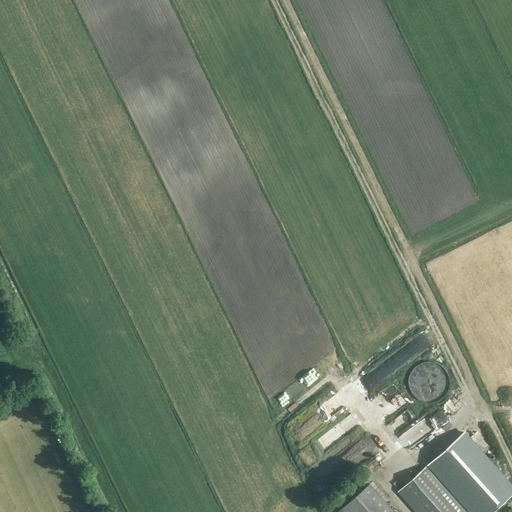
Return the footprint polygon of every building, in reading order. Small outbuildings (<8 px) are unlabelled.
[(425,362),(422,362),(420,363),(417,365),(415,366),(413,368),(411,371),(410,373),(409,376),(408,379),(408,382),(408,384),(409,387),(410,390),(411,393),(413,395),(415,397),(417,399),(420,400),(423,401),(425,402),(428,402),(431,402),(434,401),(437,400),(440,399),(442,397),(444,395),(446,392),(447,390),(448,387),(448,384),(449,381),(448,378),(447,375),(446,373),(445,370),(443,368),(441,366),(439,364),(436,363),(434,362),(431,362),(428,361),(425,362)] [(395,407),(407,397),(398,386),(386,396),(395,407)] [(438,410),(415,423),(421,434),(445,421),(438,410)] [(405,430),(412,443),(419,439),(412,426),(405,430)] [(511,486),(463,432),(427,465),(468,511),(478,511),(479,511),(480,511),(490,511),(511,492),(511,486)] [(398,491),(416,511),(468,511),(427,465),(398,491)] [(337,511),(395,511),(369,483),(337,511)]
